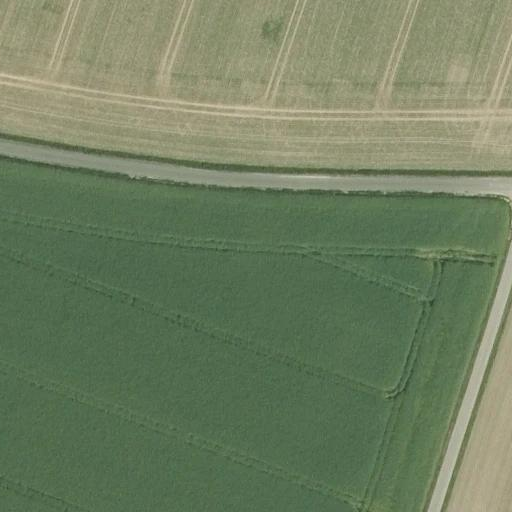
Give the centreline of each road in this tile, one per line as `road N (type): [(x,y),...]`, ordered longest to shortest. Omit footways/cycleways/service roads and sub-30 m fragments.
road 1 (unclassified): [(0,140),(232,173),(511,184)]
road 2 (unclassified): [(511,265),(434,511)]
